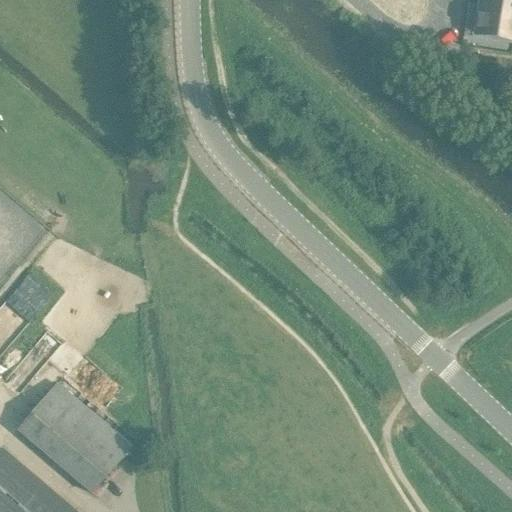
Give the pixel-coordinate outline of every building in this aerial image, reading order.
[(511,0),(480,0),(479,1),(482,6),(480,21),(484,21),(481,34),(511,39),(511,0)] [(26,299),(38,310),(54,293),(35,276),(29,282),(36,289),(26,299)] [(20,393),(62,343),(47,331),(5,380),(20,393)] [(90,496),(135,443),(60,379),(15,432),(90,496)] [(74,511),(1,449),(0,450),(0,511),(74,511)]
